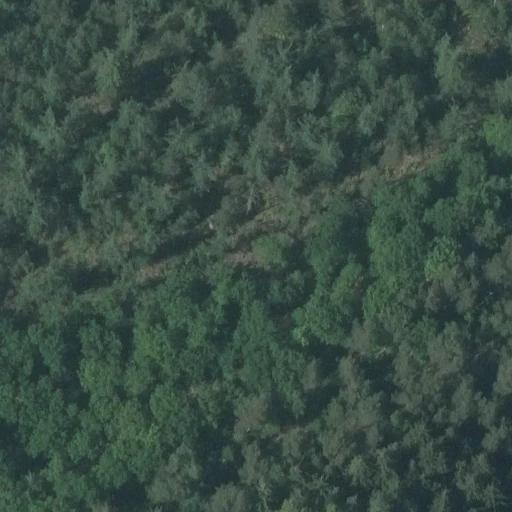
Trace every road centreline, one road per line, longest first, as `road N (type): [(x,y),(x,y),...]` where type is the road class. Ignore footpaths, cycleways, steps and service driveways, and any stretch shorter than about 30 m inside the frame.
road 1 (track): [(511,122),(318,228),(137,302),(0,339)]
road 2 (track): [(105,511),(511,210)]
